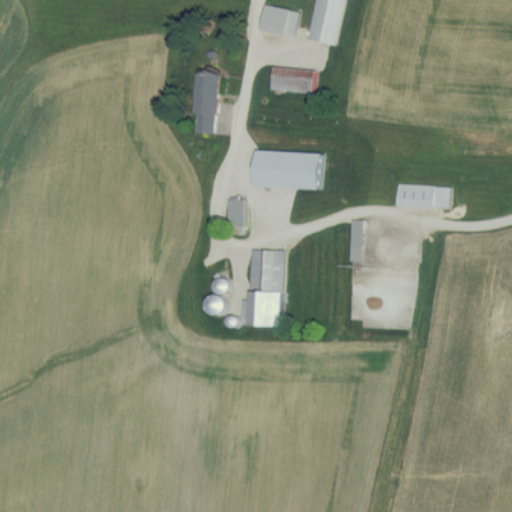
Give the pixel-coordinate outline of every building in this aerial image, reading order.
[(344,0),(316,0),(310,40),(338,44),(344,0)] [(295,37),(301,12),(268,5),(262,30),(295,37)] [(316,93),(317,69),(275,67),(274,90),(316,93)] [(217,134),(220,73),(198,72),(195,133),(217,134)] [(240,155),(240,183),(364,183),(364,155),(240,155)] [(398,206),(450,208),(451,186),(399,184),(398,206)] [(246,234),(246,198),(229,198),(229,234),(246,234)] [(363,220),(351,220),(351,261),(363,261),(363,220)] [(284,326),(286,250),(254,249),(252,300),(244,300),(243,325),(284,326)] [(224,293),(231,284),(223,277),(216,286),(224,293)] [(225,313),(225,297),(210,297),(210,313),(225,313)]
